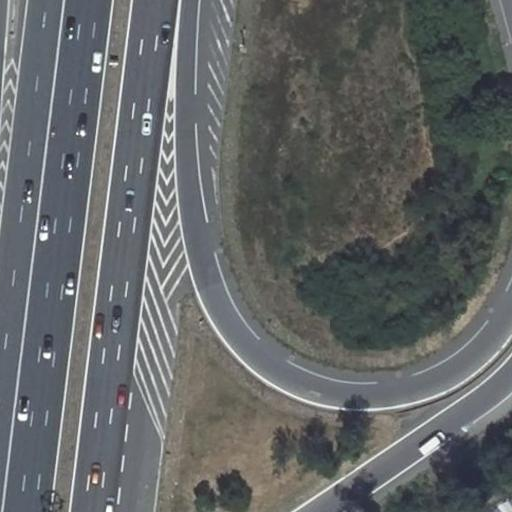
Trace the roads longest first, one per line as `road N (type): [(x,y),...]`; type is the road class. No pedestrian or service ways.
road 1 (trunk): [(511,305),(457,362),(420,384),(378,393),(324,392),(276,374),(237,339),(211,301),(184,200),(186,0)]
road 2 (trunk): [(94,511),(160,0)]
road 3 (trunk): [(90,0),(27,511)]
road 4 (trunk): [(42,0),(0,309)]
road 5 (trunk): [(315,511),(511,372)]
